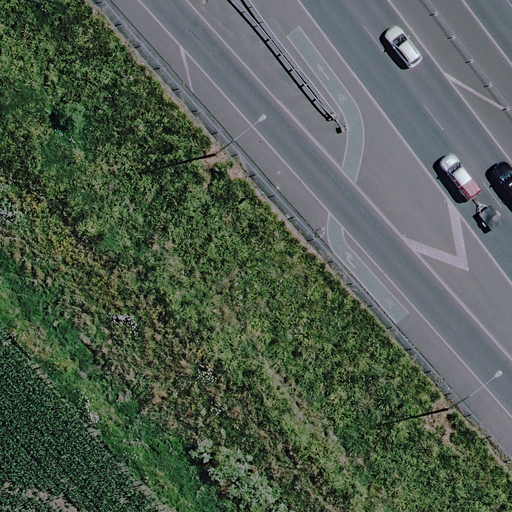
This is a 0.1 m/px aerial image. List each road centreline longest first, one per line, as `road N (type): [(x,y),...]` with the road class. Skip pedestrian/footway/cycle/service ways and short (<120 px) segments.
road 1 (motorway): [(511,384),(160,0)]
road 2 (motorway): [(511,223),(341,0)]
